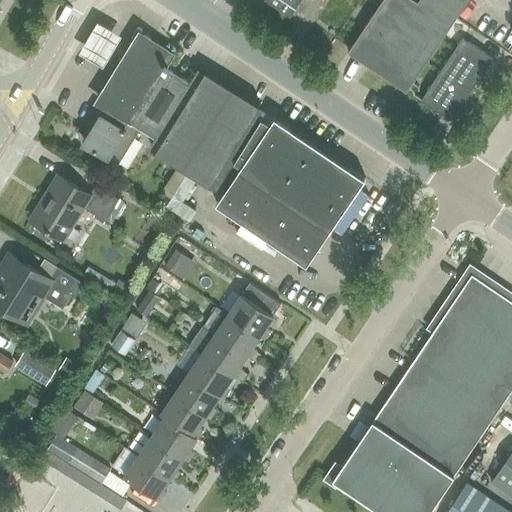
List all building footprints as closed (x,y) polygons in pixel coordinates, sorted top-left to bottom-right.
[(265,0),(290,17),(301,0),(265,0)] [(408,91),(457,19),(429,0),(383,0),(349,52),(408,91)] [(429,0),(457,19),(469,0),(429,0)] [(81,57),(107,72),(126,40),(100,25),(81,57)] [(174,53),(144,35),(102,104),(108,108),(142,129),(157,138),(153,145),(152,144),(150,146),(153,147),(153,146),(179,162),(175,168),(163,186),(182,198),(197,175),(209,182),(208,183),(210,185),(221,168),(228,173),(210,201),(308,265),(365,178),(274,117),(270,124),(260,118),(262,115),(264,113),(261,112),(260,113),(198,74),(199,73),(196,72),(195,74),(197,75),(191,84),(167,69),(169,66),(166,65),(174,53)] [(457,113),(482,75),(487,75),(486,70),(493,59),(463,39),(422,100),(445,115),(447,112),(454,111),(457,113)] [(108,108),(85,144),(119,165),(142,129),(108,108)] [(106,221),(120,198),(96,184),(90,194),(59,175),(31,219),(63,239),(83,207),(106,221)] [(190,218),(185,228),(206,239),(211,228),(190,218)] [(185,254),(175,248),(164,264),(174,271),(185,254)] [(1,268),(0,268),(0,306),(28,324),(45,297),(62,308),(80,280),(45,257),(36,270),(15,256),(6,271),(1,268)] [(427,511),(511,389),(511,300),(472,274),(332,479),(380,511),(427,511)] [(242,294),(229,314),(260,336),(264,338),(270,330),(266,327),(274,315),(273,315),(281,304),(250,283),(242,294)] [(162,295),(150,305),(160,318),(172,308),(162,295)] [(253,346),(260,336),(229,314),(215,334),(246,356),(250,358),(256,349),(253,346)] [(123,350),(134,334),(121,325),(110,341),(123,350)] [(203,326),(189,346),(202,354),(233,375),(237,378),(243,369),(239,366),(246,356),(215,334),(203,326)] [(25,351),(16,364),(47,384),(56,370),(25,351)] [(0,367),(7,372),(13,361),(0,352),(0,367)] [(226,386),(233,375),(202,354),(188,374),(219,395),(223,398),(230,389),(226,386)] [(212,406),(219,395),(188,374),(175,394),(206,415),(206,416),(210,418),(217,409),(212,406)] [(206,415),(206,416),(206,415),(175,394),(161,414),(165,417),(165,416),(197,438),(203,429),(198,426),(206,415)] [(189,449),(197,438),(165,416),(165,417),(152,436),(183,458),(187,461),(194,452),(189,449)] [(176,469),(183,458),(152,436),(139,456),(170,477),(170,478),(173,480),(180,471),(176,469)] [(126,500),(41,446),(35,454),(120,508),(126,500)] [(77,448),(68,462),(102,483),(111,469),(77,448)] [(511,449),(490,482),(511,496),(511,449)] [(0,451),(0,465),(10,472),(16,462),(0,451)] [(162,489),(170,478),(170,477),(139,456),(125,476),(160,500),(166,491),(162,489)] [(508,511),(468,485),(449,511),(508,511)]
